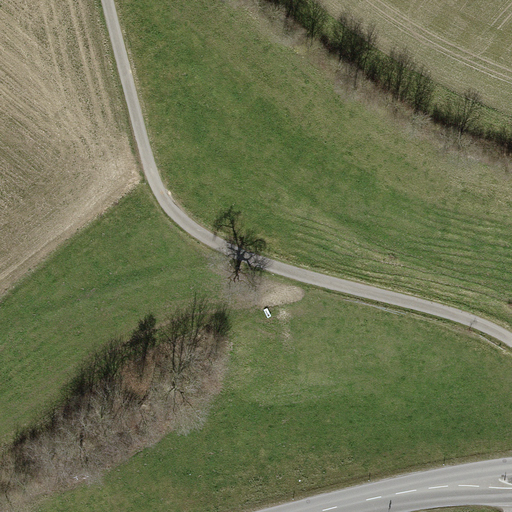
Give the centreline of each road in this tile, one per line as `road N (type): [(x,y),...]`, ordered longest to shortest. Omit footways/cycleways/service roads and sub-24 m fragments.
road 1 (track): [(511,342),(484,323),(290,275),(216,244),(176,215),(145,173),(106,0)]
road 2 (tertiary): [(511,481),(425,488),(326,511)]
